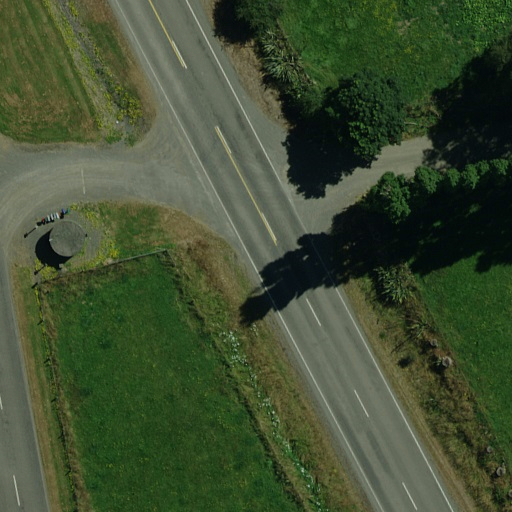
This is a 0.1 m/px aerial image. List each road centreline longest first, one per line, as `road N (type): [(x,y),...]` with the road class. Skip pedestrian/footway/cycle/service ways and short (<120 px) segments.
road 1 (tertiary): [(149,0),(418,511)]
road 2 (unknown): [(511,120),(152,175),(0,208)]
road 3 (tertiary): [(0,392),(21,511)]
